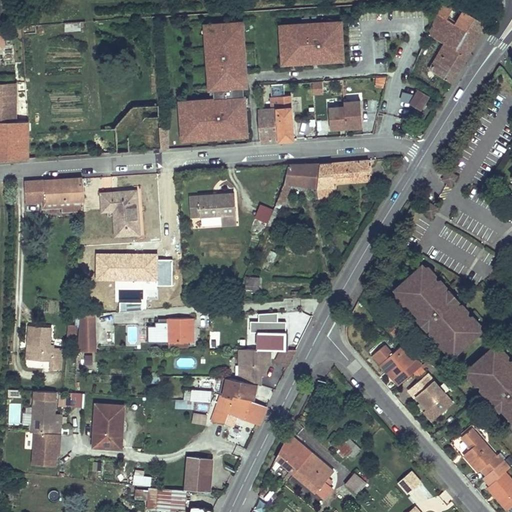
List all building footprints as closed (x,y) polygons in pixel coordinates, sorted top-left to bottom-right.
[(446,0),(444,0),(429,34),(446,43),(430,69),(452,82),(487,25),(446,0)] [(342,17),(277,19),(279,64),(343,61),(342,17)] [(302,80),(303,80),(332,80),(332,70),(301,71),(302,80)] [(384,76),(374,76),(374,87),(384,87),(384,76)] [(311,81),(311,94),(322,94),(322,80),(311,81)] [(0,82),(0,160),(29,159),(28,120),(16,121),(17,82),(0,82)] [(408,84),(403,101),(410,105),(411,102),(421,109),(429,96),(408,84)] [(200,147),(261,142),(294,140),(291,95),(272,97),(273,108),(258,109),(198,113),(200,147)] [(361,128),(361,98),(327,99),(328,129),(361,128)] [(159,104),(162,149),(169,149),(168,126),(170,126),(173,103),(159,104)] [(318,187),(318,189),(335,187),(335,181),(334,177),(355,175),(356,180),(356,182),(370,180),(369,160),(321,164),(318,187)] [(285,181),(275,208),(281,208),(282,205),(284,205),(292,183),(318,187),(321,164),(289,164),(285,181)] [(448,171),(443,179),(448,182),(453,174),(448,171)] [(453,174),(448,182),(452,184),(456,176),(453,174)] [(25,181),(25,196),(42,195),(46,195),(47,201),(85,199),(83,177),(25,181)] [(335,187),(318,189),(320,198),(336,194),(335,187)] [(103,193),(104,210),(115,209),(117,234),(140,233),(136,191),(103,193)] [(235,193),(201,195),(202,216),(222,215),(222,224),(237,223),(235,193)] [(42,195),(43,208),(63,207),(63,211),(83,210),(85,199),(47,201),(46,195),(42,195)] [(201,195),(192,195),(193,216),(202,216),(201,195)] [(254,218),(268,222),(272,207),(258,203),(254,218)] [(429,203),(424,211),(429,214),(434,206),(429,203)] [(434,206),(429,214),(432,216),(437,208),(434,206)] [(275,208),(267,225),(272,227),(281,208),(275,208)] [(423,265),(396,289),(421,317),(428,324),(429,326),(430,326),(454,354),(481,330),(456,302),(448,293),(423,265)] [(247,276),(246,291),(260,292),(261,277),(247,276)] [(448,293),(456,302),(459,299),(451,290),(448,293)] [(78,313),(78,351),(96,350),(95,313),(78,313)] [(155,323),(156,343),(195,341),(193,317),(168,319),(168,323),(155,323)] [(421,317),(418,320),(426,328),(429,326),(428,324),(421,317)] [(394,322),(387,328),(394,336),(401,330),(394,322)] [(62,323),(61,337),(75,337),(76,323),(62,323)] [(260,331),(259,350),(267,350),(283,350),(286,349),(287,332),(260,331)] [(31,375),(49,376),(50,366),(52,366),(53,363),(69,364),(70,341),(55,341),(55,346),(40,346),(40,364),(31,363),(31,375)] [(404,344),(384,361),(396,375),(393,378),(399,385),(422,365),(404,344)] [(511,364),(495,345),(469,369),(494,397),(502,406),(511,417),(511,364)] [(259,350),(245,349),(240,349),(241,364),(241,376),(259,376),(263,376),(263,363),(263,358),(267,358),(267,350),(259,350)] [(283,350),(277,361),(288,366),(297,349),(286,349),(283,350)] [(92,354),(83,354),(83,363),(92,363),(92,354)] [(384,361),(381,364),(393,378),(396,375),(384,361)] [(428,373),(409,390),(415,397),(417,396),(422,402),(428,408),(424,412),(432,420),(453,402),(428,373)] [(259,376),(241,376),(240,380),(256,383),(260,384),(259,376)] [(229,378),(224,395),(233,398),(234,394),(253,399),(256,383),(240,380),(229,378)] [(190,389),(189,400),(195,400),(211,401),(212,391),(190,389)] [(59,393),(58,406),(83,407),(84,394),(59,393)] [(223,394),(213,421),(226,423),(230,412),(260,424),(268,406),(253,400),(254,399),(253,399),(234,394),(233,398),(224,395),(223,394)] [(502,406),(494,397),(490,400),(499,409),(502,406)] [(61,433),(61,424),(54,424),(55,414),(56,399),(35,398),(33,432),(61,433)] [(175,408),(193,409),(193,401),(175,400),(175,408)] [(422,402),(418,404),(424,412),(428,408),(422,402)] [(97,404),(94,446),(116,447),(118,425),(124,425),(125,406),(97,404)] [(206,424),(207,413),(193,412),(191,423),(206,424)] [(472,448),(464,454),(478,471),(482,468),(486,474),(503,460),(498,453),(496,455),(471,428),(461,437),(472,448)] [(289,433),(276,459),(293,473),(311,452),(289,433)] [(345,433),(334,444),(345,455),(356,444),(345,433)] [(311,452),(293,473),(315,492),(316,491),(325,498),(332,489),(329,486),(328,485),(325,482),(329,478),(333,471),(311,452)] [(190,456),(187,489),(212,491),(214,459),(190,456)] [(490,485),(488,487),(507,509),(509,508),(511,511),(511,479),(505,471),(510,467),(503,460),(486,474),(483,477),(490,485)] [(143,474),(144,470),(134,468),(131,481),(150,485),(152,476),(143,474)] [(411,468),(396,481),(406,494),(422,481),(411,468)] [(355,474),(346,484),(356,494),(366,483),(355,474)] [(329,478),(325,482),(328,485),(329,486),(333,481),(329,478)] [(151,487),(149,509),(157,510),(159,488),(151,487)] [(159,488),(157,510),(178,511),(184,510),(186,490),(159,488)] [(254,508),(261,511),(264,511),(270,503),(261,497),(254,508)]
